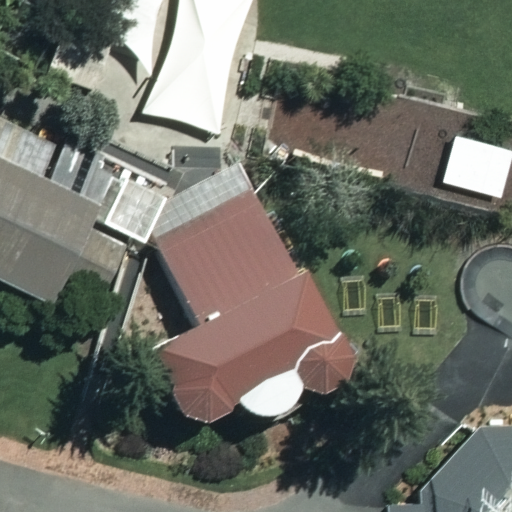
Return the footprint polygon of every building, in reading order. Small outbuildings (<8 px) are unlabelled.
[(244,0),(171,0),(143,112),(211,130),(244,0)] [(0,278),(84,318),(111,261),(119,243),(84,228),(115,158),(0,106),(0,278)] [(511,140),(452,126),(440,177),(500,191),(511,140)] [(344,371),(348,348),(253,186),(233,152),(157,196),(143,229),(154,251),(188,315),(141,340),(176,405),(200,413),(231,395),(248,425),(255,421),(283,405),(344,371)] [(84,228),(119,243),(130,237),(143,229),(157,196),(164,180),(115,158),(84,228)] [(511,511),(511,419),(471,420),(466,426),(416,486),(417,506),(387,506),(387,511),(511,511)]
